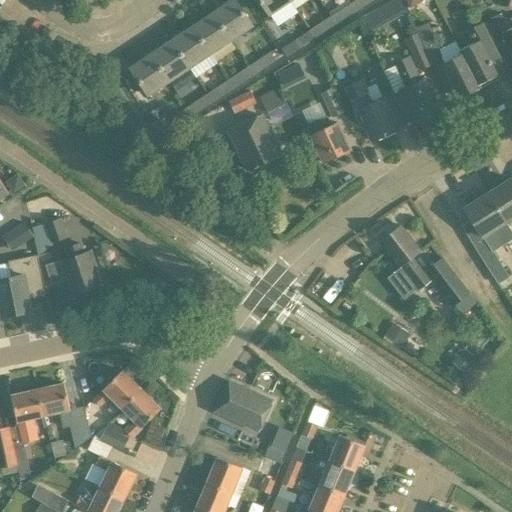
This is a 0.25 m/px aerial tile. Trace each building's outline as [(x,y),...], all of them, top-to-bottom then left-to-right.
[(252,26),(234,0),(232,0),(213,13),(231,41),(252,26)] [(258,0),(269,15),(290,1),(289,0),(258,0)] [(356,0),(351,4),(356,12),(374,0),(356,0)] [(405,12),(398,0),(392,0),(361,17),(369,32),(405,12)] [(419,0),(403,0),(409,9),(421,2),(419,0)] [(330,17),(336,26),(356,12),(351,4),(330,17)] [(192,27),(210,54),(231,41),(213,13),(192,27)] [(309,31),(315,39),(336,26),(330,17),(309,31)] [(459,50),(461,54),(479,88),(499,79),(492,65),(502,59),(482,21),(467,29),(474,42),(459,50)] [(511,26),(500,33),(511,55),(511,26)] [(172,41),(190,68),(210,54),(192,27),(172,41)] [(287,58),(315,39),(309,31),(281,49),(287,58)] [(431,62),(442,57),(431,31),(419,37),(431,62)] [(431,65),(418,35),(406,40),(419,70),(431,65)] [(329,74),(347,65),(335,38),(316,47),(329,74)] [(151,54),(169,81),(190,68),(172,41),(151,54)] [(270,53),(247,68),(253,75),(275,61),(270,53)] [(130,69),(148,96),(169,81),(151,54),(130,69)] [(459,99),(479,88),(461,54),(442,64),(459,99)] [(439,109),(425,78),(420,81),(410,57),(393,65),(404,88),(400,90),(414,121),(439,109)] [(253,75),(247,68),(227,81),(232,89),(253,75)] [(397,129),(383,98),(372,103),(365,86),(362,79),(344,87),(355,111),(353,112),(362,129),(365,128),(371,141),(397,129)] [(232,89),(227,81),(207,95),(212,102),(232,89)] [(332,117),(344,112),(333,87),(321,93),(332,117)] [(259,98),(268,115),(288,104),(279,88),(259,98)] [(228,102),(234,114),(256,104),(250,91),(228,102)] [(207,95),(187,108),(192,115),(193,115),(212,102),(207,95)] [(302,110),(307,122),(325,114),(320,102),(302,110)] [(186,107),(173,117),(178,124),(192,115),(187,108),(186,107)] [(228,131),(247,171),(281,154),(262,115),(228,131)] [(350,151),(337,122),(331,125),(327,116),(306,126),(323,163),(350,151)] [(152,124),(160,136),(170,129),(162,117),(152,124)] [(16,175),(6,182),(13,193),(23,187),(16,175)] [(511,218),(511,179),(488,194),(505,222),(511,218)] [(0,181),(0,199),(8,194),(0,181)] [(464,209),(482,237),(505,222),(488,194),(464,209)] [(62,219),(45,225),(52,244),(68,239),(62,219)] [(13,250),(33,237),(24,223),(4,236),(13,250)] [(379,242),(418,290),(431,279),(414,257),(421,252),(400,225),(379,242)] [(94,270),(95,270),(90,252),(84,254),(81,243),(66,248),(69,259),(62,261),(67,279),(69,278),(73,293),(98,285),(94,270)] [(511,271),(503,268),(488,245),(477,252),(499,285),(511,276),(511,271)] [(45,297),(37,255),(7,262),(11,277),(0,279),(0,307),(2,318),(31,312),(28,300),(45,297)] [(470,295),(443,259),(426,272),(453,307),(470,295)] [(409,334),(393,323),(385,334),(416,356),(423,347),(407,336),(409,334)] [(464,349),(453,363),(466,373),(477,359),(464,349)] [(99,406),(109,397),(122,409),(141,390),(122,371),(102,390),(92,399),(99,406)] [(214,411),(258,432),(272,401),(228,381),(214,411)] [(72,420),(64,384),(37,390),(43,416),(46,415),(48,424),(62,421),(63,426),(72,424),(76,441),(92,437),(87,417),(72,420)] [(36,438),(31,419),(43,416),(37,390),(11,396),(21,442),(36,438)] [(141,428),(160,409),(141,390),(122,409),(134,422),(125,432),(131,438),(141,428)] [(160,451),(169,429),(152,422),(143,443),(160,451)] [(302,436),(312,440),(317,427),(306,423),(302,436)] [(123,430),(107,424),(100,442),(122,452),(127,439),(121,437),(123,430)] [(0,468),(18,465),(10,428),(0,430),(0,468)] [(340,436),(329,461),(354,471),(364,446),(340,436)] [(262,458),(267,460),(281,466),(288,447),(278,444),(277,447),(268,444),(262,458)] [(95,465),(108,471),(100,486),(124,498),(136,474),(112,462),(99,456),(95,465)] [(250,472),(217,458),(206,483),(231,493),(241,497),(250,472)] [(302,464),(291,460),(287,472),(297,476),(302,464)] [(319,485),(344,495),(354,471),(329,461),(319,485)] [(33,475),(30,462),(18,465),(20,478),(33,475)] [(297,476),(287,472),(281,485),(292,489),(297,476)] [(259,492),(270,495),(274,482),(264,478),(259,492)] [(196,507),(207,511),(223,511),(231,493),(206,483),(196,507)] [(309,509),(315,511),(337,511),(344,495),(319,485),(309,509)] [(88,511),(90,511),(117,511),(124,498),(100,486),(93,502),(80,496),(76,505),(88,511)] [(296,496),(280,489),(277,497),(294,503),(296,496)] [(57,511),(63,511),(68,501),(55,495),(49,508),(57,511)]
